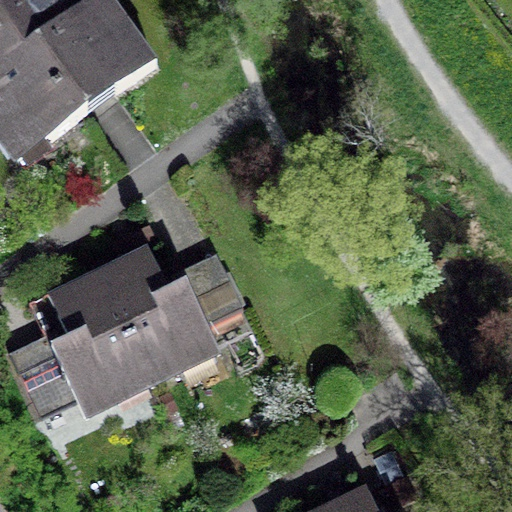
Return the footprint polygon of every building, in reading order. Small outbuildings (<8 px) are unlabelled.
[(76,0),(12,0),(0,9),(0,133),(31,175),(163,80),(114,13),(96,26),(76,0)] [(0,0),(0,9),(12,0),(0,0)] [(178,251),(94,290),(147,403),(231,364),(178,251)] [(95,427),(147,403),(94,290),(42,314),(54,340),(13,359),(47,430),(88,411),(95,427)] [(370,511),(366,503),(347,511),(370,511)]
